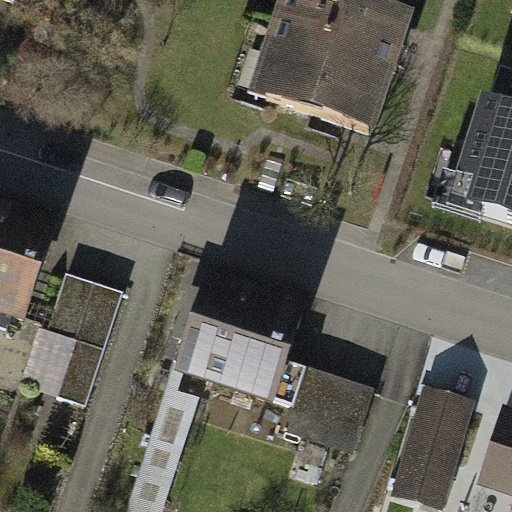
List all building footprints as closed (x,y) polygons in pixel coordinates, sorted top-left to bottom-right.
[(391,29),(400,0),(261,0),(258,8),(276,14),(245,109),(369,150),(408,34),(391,29)] [(511,225),(511,116),(488,110),(459,210),(511,225)] [(0,222),(0,333),(26,342),(60,242),(0,222)] [(210,284),(171,403),(202,413),(271,436),(310,316),(210,284)] [(29,404),(88,422),(124,307),(65,289),(29,404)] [(374,402),(310,381),(288,449),(352,470),(374,402)] [(446,511),(477,416),(428,401),(394,506),(412,511),(446,511)] [(171,403),(134,511),(169,511),(202,413),(171,403)] [(485,488),(511,497),(511,427),(506,426),(485,488)]
